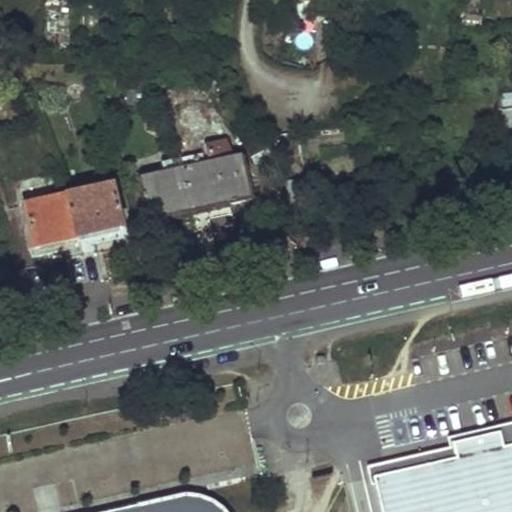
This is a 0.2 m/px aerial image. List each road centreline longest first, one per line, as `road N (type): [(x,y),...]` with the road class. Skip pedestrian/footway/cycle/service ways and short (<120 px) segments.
road 1 (primary): [(0,390),(511,265)]
road 2 (primary): [(511,246),(0,367)]
